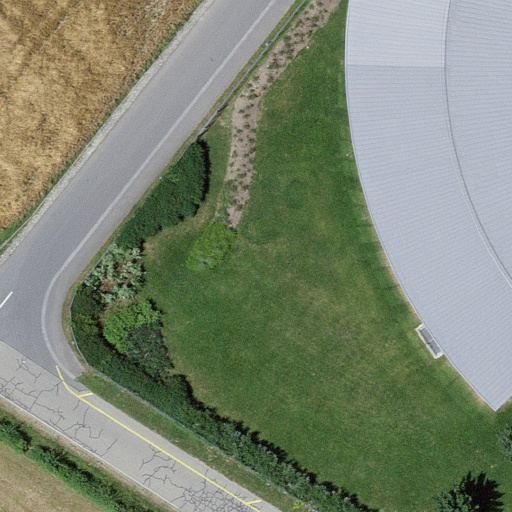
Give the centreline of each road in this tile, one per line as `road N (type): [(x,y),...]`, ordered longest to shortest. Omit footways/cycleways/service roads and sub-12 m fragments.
road 1 (unclassified): [(248,0),(0,313)]
road 2 (unclassified): [(0,368),(223,511)]
